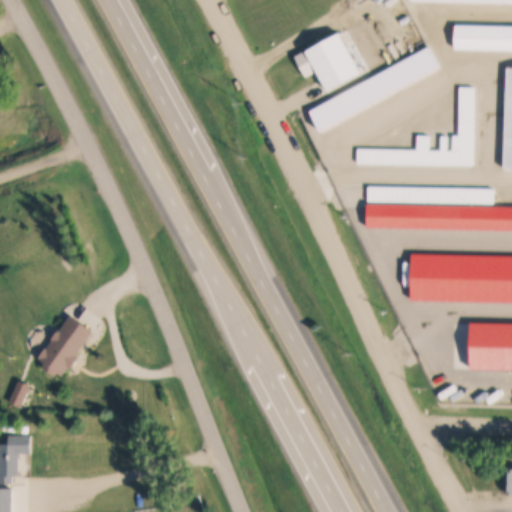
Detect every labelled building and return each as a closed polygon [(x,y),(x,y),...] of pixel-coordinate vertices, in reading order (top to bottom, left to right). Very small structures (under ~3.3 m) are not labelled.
[(294,57),(341,33),(362,75),(329,92),(318,72),(305,79),(294,57)] [(503,170),(511,170),(511,65),(506,66),(503,170)] [(47,362),(41,357),(49,346),(50,347),(55,339),(54,339),(61,328),(62,329),(73,314),(96,329),(78,354),(81,356),(73,367),(71,365),(65,374),(60,370),(58,374),(45,365),(47,362)] [(474,322),(511,323),(511,369),(473,368),(474,322)] [(12,443),(12,435),(34,435),(34,454),(21,454),(21,475),(15,475),(15,484),(1,483),(1,443),(12,443)] [(0,511),(0,487),(14,487),(14,511),(0,511)]
